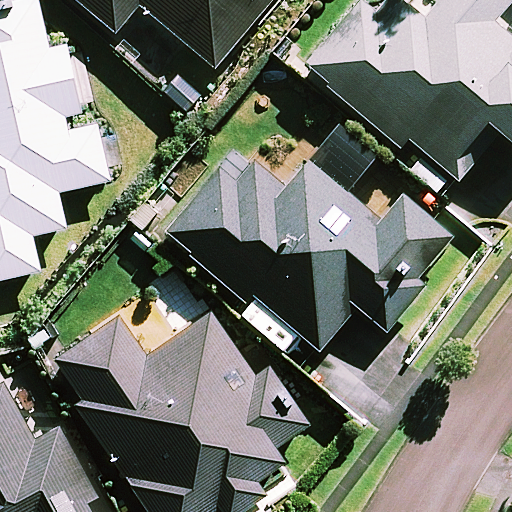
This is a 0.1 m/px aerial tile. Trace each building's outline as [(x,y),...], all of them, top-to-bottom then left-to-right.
[(50,51),(37,0),(34,0),(0,8),(0,282),(41,273),(32,238),(67,230),(58,194),(110,182),(97,128),(69,135),(65,119),(84,114),(68,47),(50,51)] [(75,0),(117,35),(140,7),(215,70),(273,0),(75,0)] [(511,3),(511,0),(443,0),(435,10),(422,0),(389,0),(377,15),(363,4),(308,69),(399,148),(407,139),(459,183),(500,135),(511,144),(511,42),(493,26),(511,3)] [(374,170),(335,136),(286,191),(255,164),(236,185),(220,171),(166,232),(246,303),(253,294),(319,353),(359,309),(387,334),(428,288),(418,279),(452,242),(404,199),(381,224),(350,197),(374,170)] [(257,380),(212,314),(148,358),(122,318),(57,362),(84,402),(78,407),(148,511),(247,511),(268,498),(257,483),(283,465),(273,451),(306,429),(268,373),(257,380)] [(0,380),(0,511),(104,511),(59,430),(34,443),(0,380)]
